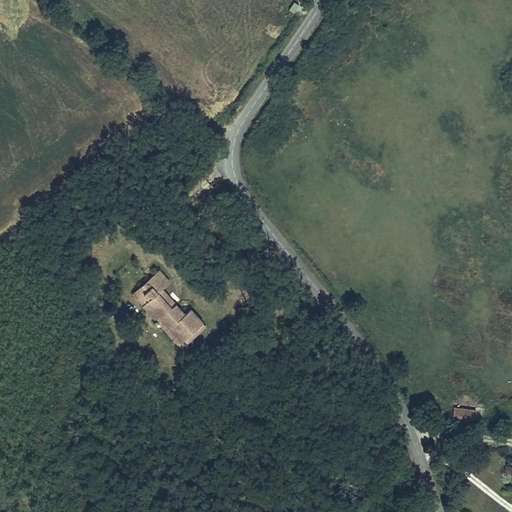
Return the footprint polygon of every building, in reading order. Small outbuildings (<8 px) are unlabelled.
[(169,143),(162,156),(179,166),(186,153),(169,143)] [(164,267),(142,288),(152,301),(147,306),(164,327),(170,322),(185,340),(206,321),(195,308),(189,313),(181,303),(176,308),(163,291),(168,287),(174,280),(164,267)] [(181,303),(168,287),(163,291),(176,308),(181,303)] [(152,301),(142,288),(136,293),(147,306),(152,301)] [(170,322),(164,327),(184,351),(211,328),(206,321),(185,340),(170,322)] [(478,419),(479,410),(456,406),(455,415),(478,419)]
